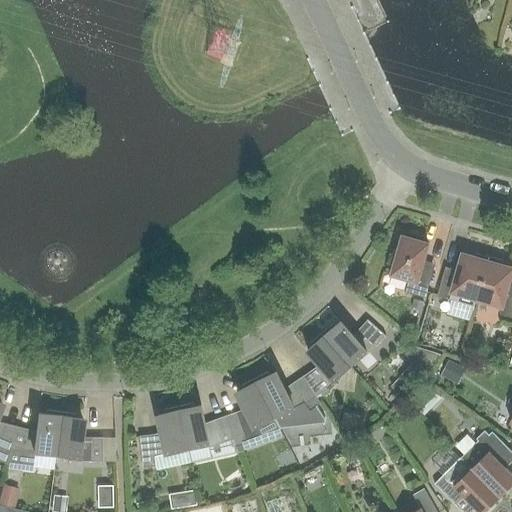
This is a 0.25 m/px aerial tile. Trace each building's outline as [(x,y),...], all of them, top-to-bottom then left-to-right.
[(428,244),(402,236),(398,250),(394,249),(389,265),(393,266),(391,275),(408,280),(404,292),(425,298),(433,269),(422,266),(428,244)] [(437,296),(449,300),(474,307),(476,300),(489,257),(474,252),(472,257),(462,254),(456,276),(444,272),(437,296)] [(489,257),(476,300),(502,308),(500,314),(511,318),(511,316),(511,291),(507,291),(511,273),(511,268),(503,266),(504,261),(489,257)] [(424,302),(414,299),(411,308),(422,311),(424,302)] [(322,334),(351,367),(369,351),(368,350),(375,344),(377,346),(386,336),(367,320),(353,336),(341,322),(335,326),(333,324),(322,334)] [(320,365),(302,377),(316,397),(327,390),(325,387),(332,382),(334,382),(351,367),(322,334),(310,343),(313,346),(307,351),(320,365)] [(411,365),(404,372),(415,382),(440,355),(413,346),(407,354),(411,365)] [(448,360),(440,374),(455,383),(463,369),(448,360)] [(268,372),(254,379),(274,418),(280,428),(325,423),(324,419),(316,406),(320,404),(316,397),(302,377),(284,389),(276,372),(269,375),(268,372)] [(256,427),(274,418),(254,379),(241,386),(243,389),(236,392),(246,411),(238,415),(237,412),(225,416),(233,439),(236,447),(248,442),(256,439),(259,433),(256,427)] [(433,406),(425,399),(417,408),(425,415),(433,406)] [(0,463),(4,465),(5,465),(15,427),(3,424),(2,426),(0,425),(0,407),(2,404),(0,403),(0,463)] [(193,403),(178,407),(188,449),(208,444),(209,448),(233,439),(225,416),(213,421),(214,423),(205,425),(201,405),(194,407),(193,403)] [(162,436),(153,438),(152,435),(139,436),(143,468),(156,467),(155,457),(188,449),(178,407),(164,410),(165,414),(157,415),(162,436)] [(15,427),(5,465),(30,468),(32,454),(55,457),(61,413),(46,411),(45,414),(38,413),(35,435),(27,433),(28,430),(15,427)] [(75,415),(61,413),(55,457),(76,460),(76,462),(89,462),(89,463),(102,463),(102,438),(89,438),(89,441),(79,440),(82,419),(75,418),(75,415)] [(463,460),(499,497),(511,485),(511,475),(505,469),(511,462),(511,452),(492,432),(489,435),(485,431),(476,439),(480,444),(476,448),(471,449),(464,456),(463,460)] [(484,511),(499,497),(463,460),(461,458),(434,484),(454,505),(463,496),(478,511),(484,511)] [(105,505),(120,505),(120,482),(104,482),(105,505)] [(0,505),(14,509),(19,489),(3,485),(0,496),(0,505)] [(177,506),(203,503),(201,488),(175,492),(177,506)] [(414,511),(437,511),(424,489),(413,495),(420,509),(414,511)] [(65,511),(67,497),(53,496),(51,511),(65,511)]
